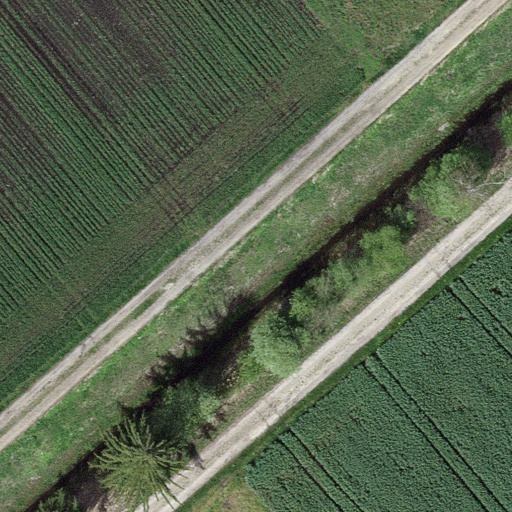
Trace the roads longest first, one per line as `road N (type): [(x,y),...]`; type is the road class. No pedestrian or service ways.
road 1 (track): [(0,446),(505,0)]
road 2 (track): [(511,196),(153,511)]
